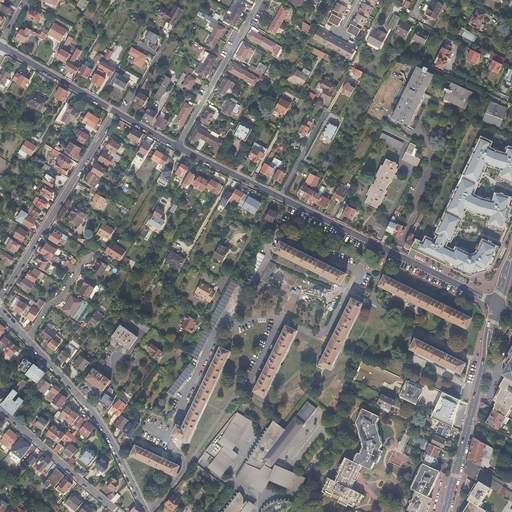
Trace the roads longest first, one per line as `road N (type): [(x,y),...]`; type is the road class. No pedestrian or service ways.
road 1 (residential): [(497,304),(178,147)]
road 2 (residential): [(116,111),(0,299)]
road 3 (secondary): [(497,304),(445,511)]
road 4 (residential): [(146,511),(88,405),(26,338)]
road 5 (residential): [(260,0),(178,147)]
road 6 (residential): [(0,410),(117,511)]
road 7 (residential): [(3,46),(109,108)]
